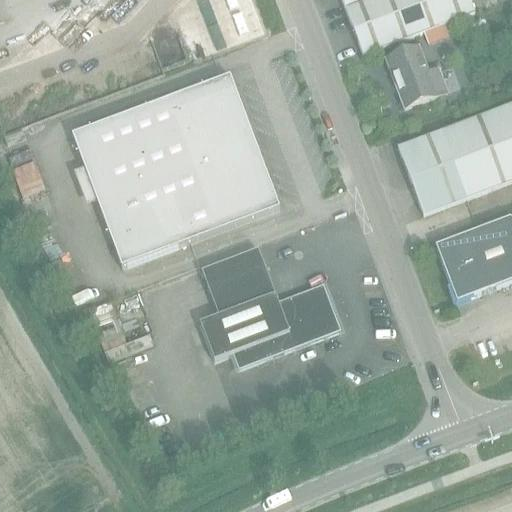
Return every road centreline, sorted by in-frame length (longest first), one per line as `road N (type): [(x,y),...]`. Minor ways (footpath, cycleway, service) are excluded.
road 1 (unclassified): [(297,0),(464,438)]
road 2 (secondary): [(276,511),(464,438)]
